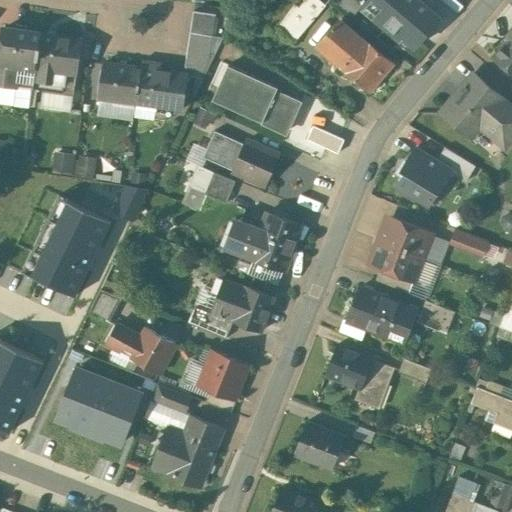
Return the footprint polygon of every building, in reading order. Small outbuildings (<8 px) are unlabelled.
[(307,0),(299,10),(312,21),(329,0),(307,0)] [(401,0),(398,5),(383,22),(408,43),(434,12),(418,0),(401,0)] [(299,10),(293,6),(275,27),(293,43),(312,21),(299,10)] [(193,11),(189,33),(212,36),(216,14),(193,11)] [(364,42),(338,20),(315,46),(341,68),(341,69),(368,91),(392,63),(365,40),(364,42)] [(40,34),(3,28),(0,48),(0,83),(32,88),(40,34)] [(511,29),(505,38),(507,40),(493,57),(511,72),(511,29)] [(70,38),(40,33),(40,34),(32,88),(63,92),(70,38)] [(212,36),(189,33),(187,46),(215,50),(222,37),(212,36)] [(70,38),(63,92),(73,94),(81,39),(70,38)] [(215,50),(187,46),(185,64),(207,68),(215,50)] [(140,68),(104,63),(99,95),(136,101),(140,68)] [(207,68),(185,64),(183,73),(188,74),(187,76),(202,78),(207,68)] [(277,87),(227,65),(212,99),(262,122),(263,119),(288,130),(301,101),(276,90),(277,87)] [(140,67),(140,68),(136,101),(167,106),(172,72),(140,67)] [(183,73),(172,72),(167,106),(183,108),(187,76),(188,74),(183,73)] [(503,97),(474,73),(440,113),(469,137),(479,125),(504,146),(511,136),(511,108),(501,99),(503,97)] [(203,106),(197,121),(211,126),(216,111),(203,106)] [(244,144),(214,131),(202,157),(233,171),(246,141),(246,140),(244,144)] [(278,155),(246,141),(233,171),(264,184),(278,155)] [(403,179),(398,187),(429,206),(449,171),(450,169),(437,161),(415,148),(403,167),(399,165),(394,174),(403,179)] [(445,148),(437,161),(450,169),(449,171),(466,181),(475,166),(445,148)] [(55,170),(72,172),(75,152),(58,150),(55,170)] [(235,181),(198,166),(190,188),(226,203),(235,181)] [(126,185),(113,211),(133,221),(148,189),(126,185)] [(109,222),(60,198),(26,269),(74,293),(109,222)] [(301,224),(267,211),(261,228),(249,224),(245,235),(236,232),(230,247),(225,245),(224,247),(250,257),(284,270),(301,224)] [(432,232),(393,217),(388,230),(380,233),(378,240),(422,257),(432,232)] [(488,241),(456,228),(451,242),(483,255),(488,241)] [(422,257),(378,240),(375,246),(379,254),(374,266),(379,269),(413,282),(422,257)] [(413,282),(379,269),(375,280),(408,293),(413,282)] [(244,286),(224,278),(212,311),(232,319),(232,320),(233,320),(261,331),(274,296),(245,285),(244,286)] [(416,309),(359,287),(347,320),(403,342),(416,309)] [(122,298),(101,289),(90,310),(110,321),(122,298)] [(511,289),(498,327),(511,332),(511,289)] [(455,311),(425,300),(419,315),(447,326),(444,333),(446,334),(455,311)] [(232,319),(212,311),(211,313),(194,305),(187,322),(226,338),(233,320),(232,320),(232,319)] [(146,328),(140,339),(116,325),(115,326),(108,322),(100,337),(107,341),(131,354),(130,356),(159,372),(174,343),(146,328)] [(42,361),(0,340),(0,425),(9,430),(42,361)] [(370,357),(337,345),(325,375),(358,388),(370,357)] [(248,365),(212,351),(199,384),(210,389),(234,398),(235,397),(248,365)] [(392,366),(370,357),(358,388),(354,399),(372,406),(382,382),(386,383),(392,366)] [(431,368),(403,358),(398,371),(426,382),(431,368)] [(55,418),(73,425),(72,428),(88,434),(110,377),(76,364),(55,418)] [(110,377),(88,434),(102,440),(103,437),(121,444),(142,390),(110,377)] [(190,396),(157,383),(151,400),(183,413),(190,396)] [(511,400),(476,386),(470,401),(498,412),(494,421),(511,428),(511,400)] [(234,398),(210,389),(205,401),(231,412),(237,398),(235,397),(234,398)] [(191,415),(185,431),(170,425),(154,464),(169,470),(168,472),(200,484),(223,427),(191,415)] [(344,436),(306,421),(294,453),(332,468),(344,436)] [(461,476),(457,491),(477,496),(481,481),(461,476)] [(509,510),(511,502),(511,482),(500,478),(491,504),(509,510)] [(322,511),(325,505),(281,487),(270,511),(322,511)] [(471,511),(475,502),(452,493),(444,511),(471,511)] [(497,511),(498,511),(475,502),(471,511),(497,511)]
